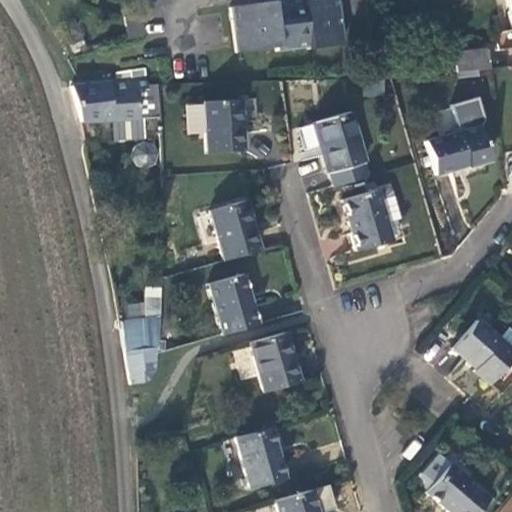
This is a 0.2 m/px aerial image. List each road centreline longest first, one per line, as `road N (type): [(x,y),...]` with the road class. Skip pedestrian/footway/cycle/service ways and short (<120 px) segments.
road 1 (residential): [(126,511),(112,353),(66,110),(12,0)]
road 2 (residential): [(338,360),(511,210)]
road 3 (residential): [(338,360),(284,180)]
road 4 (residential): [(381,511),(338,360)]
